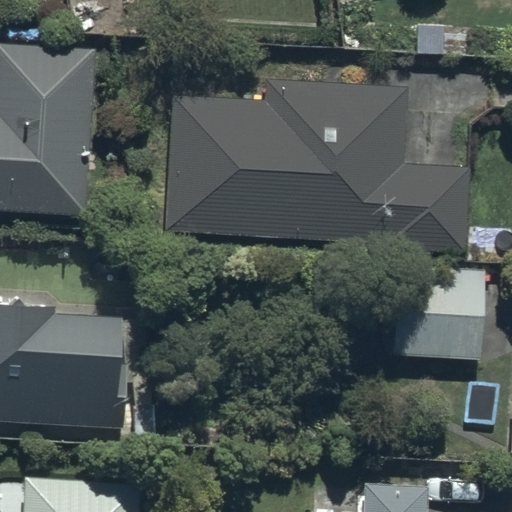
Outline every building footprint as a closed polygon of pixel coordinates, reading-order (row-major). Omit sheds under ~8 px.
[(0,200),(84,204),(91,43),(0,38),(0,200)] [(169,95),(163,229),(466,243),(469,168),(403,165),(407,83),(264,76),(263,99),(169,95)] [(397,270),(395,356),(481,358),(483,272),(397,270)] [(0,412),(117,418),(123,302),(45,298),(45,288),(0,285),(0,412)] [(22,511),(137,511),(139,482),(23,478),(22,511)] [(312,511),(431,511),(432,487),(369,485),(368,511),(366,511),(313,510),(312,511)]
